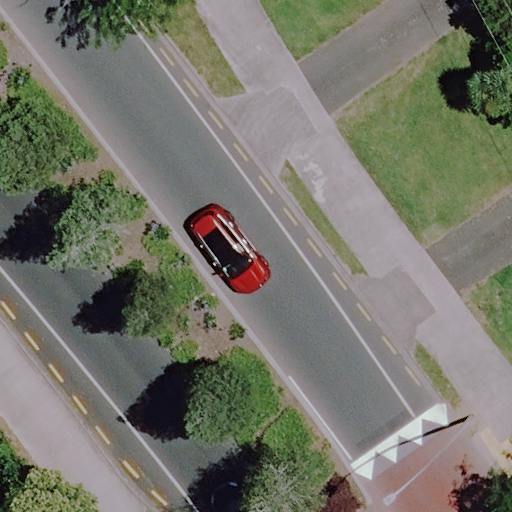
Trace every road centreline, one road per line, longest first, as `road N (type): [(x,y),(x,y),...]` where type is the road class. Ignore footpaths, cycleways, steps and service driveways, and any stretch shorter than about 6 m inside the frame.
road 1 (secondary): [(57,0),(427,511)]
road 2 (secondary): [(239,511),(0,207)]
